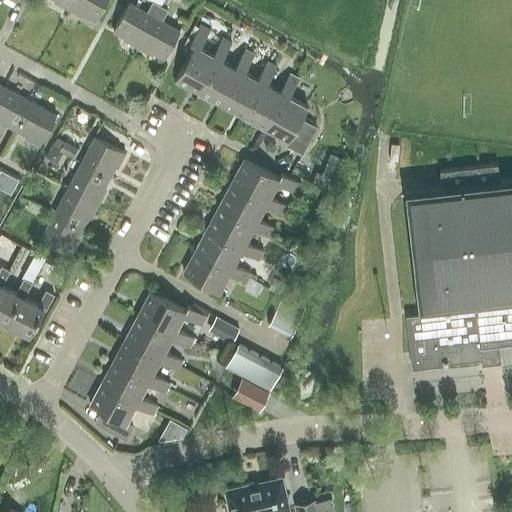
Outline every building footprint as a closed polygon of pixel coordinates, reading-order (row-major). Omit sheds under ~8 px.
[(69,10),(73,0),(55,0),(54,2),(69,10)] [(73,0),(69,10),(83,17),(85,14),(96,20),(107,0),(73,0)] [(146,12),(128,2),(113,30),(125,36),(123,39),(137,47),(149,26),(160,5),(163,0),(150,0),(153,1),(146,12)] [(165,58),(180,30),(162,20),(168,9),(160,5),(149,26),(137,47),(152,55),(153,52),(165,58)] [(175,79),(198,92),(218,57),(213,54),(200,47),(209,30),(200,25),(190,43),(194,45),(175,79)] [(240,69),(236,67),(230,64),(222,59),(232,42),(223,37),(213,54),(218,57),(198,92),(221,104),(240,69)] [(221,104),(243,117),(262,81),(258,79),(244,72),(254,54),(245,49),(236,67),(240,69),(221,104)] [(262,81),(243,117),(265,129),(285,94),(280,91),(267,84),(277,66),(268,61),(258,79),(262,81)] [(285,94),(265,129),(288,141),(286,145),(302,153),(317,127),(301,119),(308,106),(289,96),(299,78),(290,74),(280,91),(285,94)] [(4,124),(15,130),(31,101),(6,87),(0,97),(0,123),(3,126),(4,124)] [(31,101),(15,130),(26,136),(25,137),(40,146),(56,115),(31,101)] [(57,136),(52,146),(60,150),(65,140),(57,136)] [(95,136),(81,162),(110,177),(116,166),(118,167),(126,153),(95,136)] [(77,147),(65,140),(60,150),(63,152),(72,157),(77,147)] [(52,146),(46,157),(57,163),(63,152),(60,150),(52,146)] [(331,153),(325,168),(336,173),(342,157),(331,153)] [(267,201),(270,196),(277,183),(295,192),(299,183),(281,173),(279,177),(245,159),(232,182),(267,201)] [(81,162),(67,187),(98,204),(106,189),(104,188),(110,177),(81,162)] [(418,314),(406,315),(412,369),(448,364),(448,363),(500,357),(498,344),(511,342),(511,178),(500,180),(498,163),(440,170),(442,187),(404,191),(418,314)] [(287,206),(270,196),(267,201),(232,182),(220,204),(255,223),(258,219),(265,205),(283,215),(287,206)] [(67,187),(54,212),(83,228),(89,217),(91,218),(98,204),(67,187)] [(275,228),(258,219),(255,223),(220,204),(208,227),(243,246),(246,241),(253,228),(271,237),(275,228)] [(83,228),(54,212),(40,238),(71,255),(79,240),(77,239),(83,228)] [(263,251),(246,241),(243,246),(208,227),(196,249),(231,268),(234,264),(241,250),(259,260),(263,251)] [(251,273),(234,264),(231,268),(196,249),(184,272),(219,291),(229,273),(246,282),(251,273)] [(45,260),(42,267),(51,272),(54,265),(45,260)] [(0,279),(0,319),(6,322),(28,280),(24,278),(16,292),(2,285),(10,270),(6,268),(0,279)] [(28,269),(24,278),(28,280),(32,282),(37,273),(32,271),(28,269)] [(28,280),(6,322),(29,334),(43,308),(46,310),(54,294),(46,290),(38,304),(24,297),(32,282),(28,280)] [(151,291),(139,314),(174,333),(176,328),(184,315),(201,324),(206,315),(187,305),(185,309),(151,291)] [(268,324),(279,330),(291,306),(280,300),(268,324)] [(291,306),(279,330),(291,336),(303,312),(291,306)] [(174,333),(139,314),(127,337),(162,356),(164,351),(171,337),(189,347),(194,338),(176,328),(174,333)] [(210,327),(233,340),(239,329),(216,316),(210,327)] [(182,360),(164,351),(162,356),(127,337),(115,359),(150,378),(152,373),(159,360),(177,369),(182,360)] [(225,367),(237,372),(249,349),(238,343),(225,367)] [(248,378),(260,355),(249,349),(237,372),(248,378)] [(271,361),(260,355),(248,378),(259,384),(271,361)] [(138,400),(140,396),(147,382),(165,392),(170,383),(152,373),(150,378),(115,359),(102,382),(138,400)] [(282,367),(271,361),(259,384),(270,390),(282,367)] [(214,384),(199,376),(188,397),(203,405),(214,384)] [(269,392),(247,381),(238,398),(260,410),(269,392)] [(158,405),(140,396),(138,400),(102,382),(90,405),(100,410),(94,421),(126,438),(134,425),(126,421),(135,405),(153,414),(158,405)] [(289,511),(282,477),(225,489),(229,511),(289,511)] [(314,500),(295,505),(296,511),(333,511),(330,500),(315,503),(314,500)]
